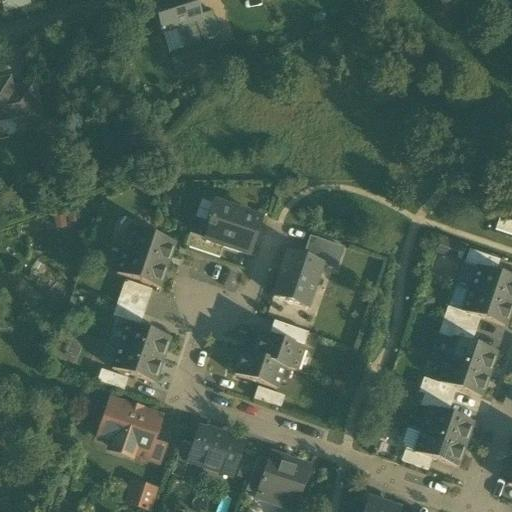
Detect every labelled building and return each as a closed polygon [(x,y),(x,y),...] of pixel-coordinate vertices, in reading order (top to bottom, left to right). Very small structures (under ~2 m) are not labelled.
[(28,0),(0,0),(0,1),(4,15),(31,7),(28,0)] [(163,34),(176,29),(199,21),(198,18),(192,0),(163,0),(154,3),(163,34)] [(199,21),(205,39),(218,34),(211,13),(198,18),(199,21)] [(205,39),(199,21),(176,29),(183,51),(206,43),(205,39)] [(176,29),(163,34),(170,55),(183,51),(176,29)] [(170,55),(175,71),(211,59),(206,43),(183,51),(170,55)] [(214,68),(211,59),(175,71),(178,80),(214,68)] [(0,118),(13,116),(14,116),(9,90),(8,82),(0,83),(0,118)] [(13,116),(15,127),(40,123),(32,86),(9,90),(14,116),(13,116)] [(179,193),(166,189),(161,204),(174,208),(179,193)] [(194,220),(208,224),(214,205),(201,201),(194,220)] [(223,248),(247,257),(260,221),(214,205),(208,224),(209,225),(204,241),(204,242),(223,248)] [(495,231),(511,237),(511,224),(499,220),(495,231)] [(132,230),(124,253),(166,267),(173,245),(132,230)] [(185,248),(219,260),(223,248),(204,242),(204,241),(189,235),(185,248)] [(320,266),(335,271),(343,250),(310,238),(303,259),(321,265),(320,266)] [(454,246),(440,241),(436,255),(449,259),(454,246)] [(478,269),(495,275),(499,262),(469,252),(464,264),(478,269)] [(158,290),(166,267),(124,253),(116,276),(158,290)] [(273,298),(306,309),(320,266),(321,265),(303,259),(288,254),(273,298)] [(463,264),(455,286),(470,292),(478,269),(464,264),(463,264)] [(478,269),(470,292),(511,306),(511,304),(511,280),(495,275),(478,269)] [(124,283),(121,294),(147,303),(151,292),(124,283)] [(455,286),(447,309),(462,314),(470,292),(455,286)] [(504,329),(511,306),(470,292),(462,314),(479,320),(504,329)] [(143,315),(147,303),(121,294),(117,306),(143,315)] [(139,326),(143,315),(117,306),(113,317),(139,326)] [(447,309),(443,322),(475,333),(479,320),(462,314),(447,309)] [(471,346),(475,333),(443,322),(438,335),(453,340),(471,346)] [(270,335),(304,346),(307,335),(274,323),(270,335)] [(127,326),(119,349),(161,363),(168,340),(127,326)] [(261,336),(253,358),(283,369),(283,370),(294,373),(302,350),(261,336)] [(453,340),(446,363),(487,377),(495,354),(471,346),(453,340)] [(153,386),(161,363),(119,349),(111,371),(153,386)] [(276,392),(283,370),(283,369),(253,358),(242,354),(234,377),(276,392)] [(480,400),(487,377),(446,363),(438,385),(455,391),(480,400)] [(97,383),(123,392),(127,381),(101,372),(97,383)] [(418,393),(424,395),(451,404),(455,391),(438,385),(423,380),(418,393)] [(253,401),(280,410),(284,399),(257,390),(253,401)] [(447,416),(451,404),(424,395),(420,407),(430,410),(447,416)] [(145,454),(146,455),(151,441),(157,421),(111,406),(99,439),(114,444),(112,452),(129,458),(131,450),(145,454)] [(430,410),(422,433),(464,447),(471,424),(447,416),(430,410)] [(188,463),(231,478),(242,446),(199,431),(193,447),(188,463)] [(456,470),(464,447),(422,433),(414,456),(431,461),(456,470)] [(164,446),(151,441),(146,455),(145,454),(143,460),(158,465),(164,446)] [(170,477),(181,481),(188,463),(193,447),(182,443),(170,477)] [(400,463),(427,473),(431,461),(414,456),(404,452),(400,463)] [(255,501),(288,511),(293,511),(309,468),(271,455),(268,463),(256,497),(255,501)] [(245,493),(256,497),(268,463),(257,459),(245,493)] [(153,494),(133,487),(127,504),(148,511),(153,494)] [(364,511),(397,511),(398,511),(368,501),(364,511)]
